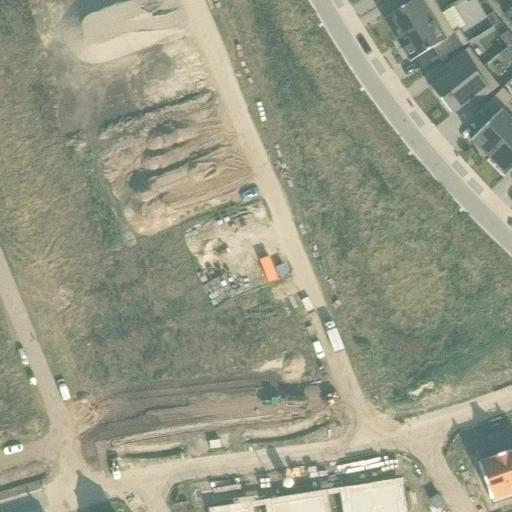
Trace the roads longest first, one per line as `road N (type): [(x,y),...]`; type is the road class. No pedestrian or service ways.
road 1 (residential): [(197,0),(324,350),(377,441)]
road 2 (residential): [(511,244),(483,221),(418,138),(322,0)]
road 3 (residential): [(377,441),(145,481)]
road 4 (residential): [(0,278),(67,436)]
